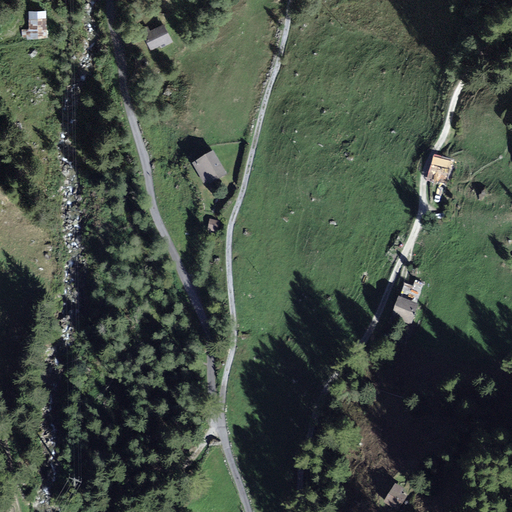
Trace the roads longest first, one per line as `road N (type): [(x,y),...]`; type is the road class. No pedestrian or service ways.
road 1 (track): [(114,511),(151,474),(199,450),(217,420),(231,351),(229,237),(295,0)]
road 2 (track): [(300,511),(300,469),(317,403),(369,334),(419,217),(422,177),(496,0)]
road 3 (unclassified): [(217,420),(209,344),(146,168),(109,0)]
